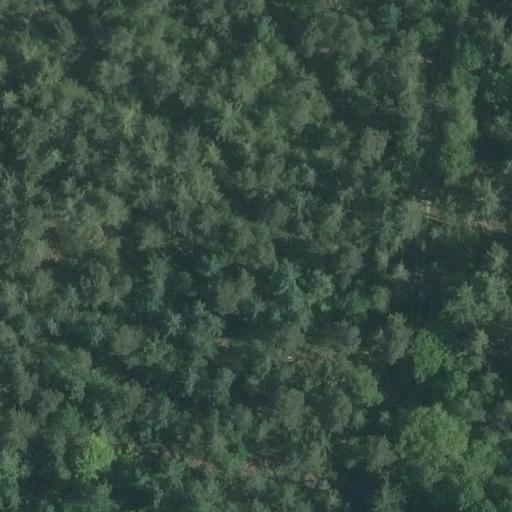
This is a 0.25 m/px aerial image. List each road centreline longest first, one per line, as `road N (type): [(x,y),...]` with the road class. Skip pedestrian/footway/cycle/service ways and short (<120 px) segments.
road 1 (track): [(442,0),(401,511)]
road 2 (track): [(402,497),(0,426)]
